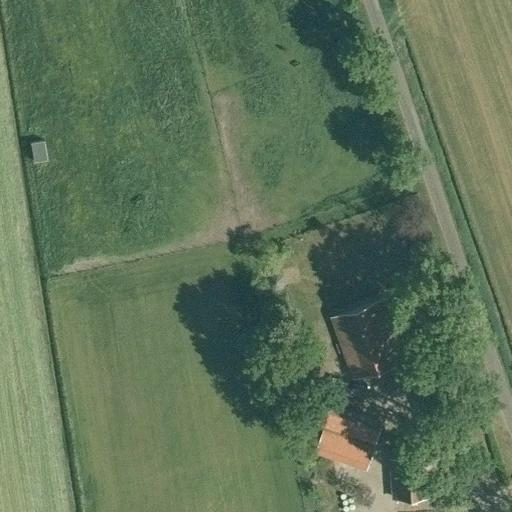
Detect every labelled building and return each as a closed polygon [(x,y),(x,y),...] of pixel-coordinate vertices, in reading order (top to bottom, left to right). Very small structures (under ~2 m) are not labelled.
[(354,376),(407,357),(385,297),(333,316),(354,376)] [(338,371),(332,391),(346,395),(352,376),(338,371)] [(326,400),(318,423),(376,442),(383,420),(326,400)] [(367,469),(375,445),(324,427),(315,451),(367,469)] [(433,495),(431,457),(392,459),(394,497),(433,495)]
